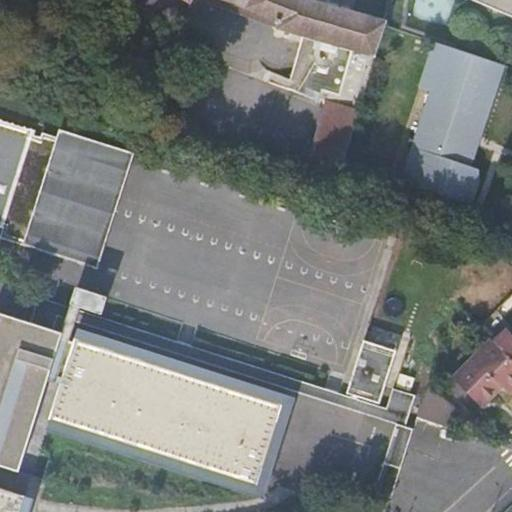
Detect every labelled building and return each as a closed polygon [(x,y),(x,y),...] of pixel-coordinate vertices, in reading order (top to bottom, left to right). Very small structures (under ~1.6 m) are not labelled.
[(315,4),(303,0),(181,0),(191,5),(193,0),(224,0),(280,23),(278,32),(292,36),(276,92),(309,101),(312,92),(332,98),(336,82),(332,81),(342,49),(375,57),(384,26),(392,0),(369,0),(364,17),(315,4)] [(511,0),(483,0),(511,12),(511,0)] [(464,203),(476,168),(469,166),(504,65),(432,41),(418,85),(429,89),(397,180),(464,203)] [(334,191),(367,85),(356,82),(347,108),(327,102),(305,181),(334,191)] [(0,225),(3,226),(0,235),(0,237),(33,248),(69,141),(0,119),(0,225)] [(132,161),(69,141),(33,248),(98,270),(132,161)] [(498,320),(504,315),(506,317),(511,311),(511,296),(494,316),(498,320)] [(0,511),(22,511),(27,497),(0,489),(0,466),(20,473),(49,382),(61,386),(50,421),(258,486),(284,405),(76,340),(74,345),(62,341),(55,362),(23,352),(31,325),(0,315),(0,511)] [(367,340),(349,393),(381,405),(400,352),(367,340)] [(496,378),(503,386),(511,393),(511,392),(511,361),(493,341),(454,379),(475,400),(475,399),(496,378)] [(475,399),(482,406),(503,386),(496,378),(475,399)] [(452,432),(456,419),(459,410),(429,388),(418,420),(452,432)] [(452,432),(460,435),(464,422),(456,419),(452,432)] [(366,507),(370,511),(384,511),(389,500),(380,497),(366,507)]
